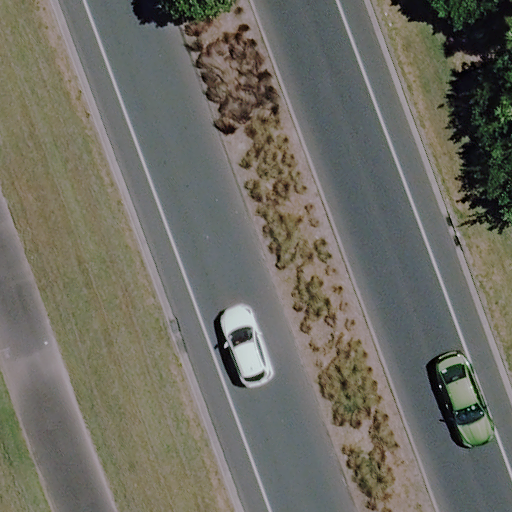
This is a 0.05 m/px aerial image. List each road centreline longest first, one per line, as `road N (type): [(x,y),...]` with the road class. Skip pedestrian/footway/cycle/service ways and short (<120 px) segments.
road 1 (secondary): [(297,0),(488,511)]
road 2 (secondary): [(305,511),(119,0)]
